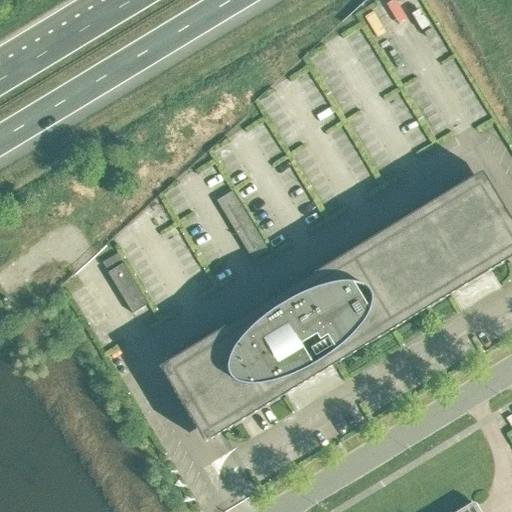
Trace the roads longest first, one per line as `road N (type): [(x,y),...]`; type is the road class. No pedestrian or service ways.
road 1 (motorway): [(0,141),(234,0)]
road 2 (residential): [(511,368),(282,511)]
road 3 (motorway): [(133,0),(0,80)]
